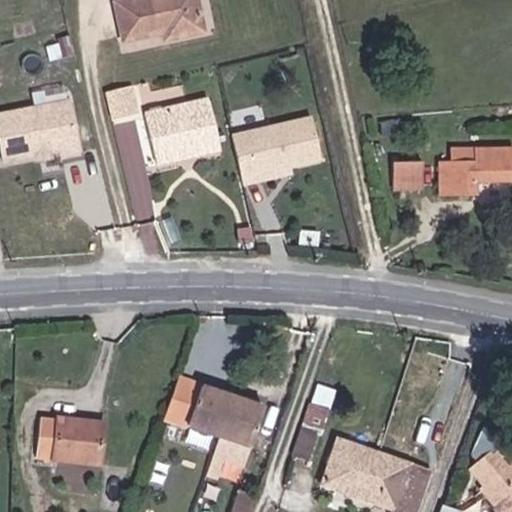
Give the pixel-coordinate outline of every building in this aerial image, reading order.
[(197,0),(145,0),(118,6),(125,42),(167,35),(168,42),(204,35),(197,0)] [(127,90),(108,95),(114,118),(133,113),(127,90)] [(166,112),(146,117),(156,166),(177,162),(181,153),(191,151),(197,158),(220,154),(208,102),(187,107),(185,115),(172,117),(166,112)] [(40,175),(57,170),(42,119),(0,130),(0,179),(14,175),(17,170),(22,169),(27,172),(39,169),(40,175)] [(231,141),(242,187),(260,184),(259,179),(320,166),(312,123),(231,141)] [(469,158),(431,158),(432,199),(469,198),(469,179),(502,178),(502,143),(469,143),(469,158)] [(423,188),(423,159),(392,158),(391,187),(423,188)] [(171,422),(223,442),(238,400),(187,381),(171,422)] [(238,400),(223,442),(247,451),(263,410),(238,400)] [(296,467),(316,415),(298,409),(278,461),(296,467)] [(414,511),(438,452),(346,418),(331,460),(401,484),(395,505),(414,511)] [(83,493),(86,454),(22,447),(19,481),(31,484),(31,488),(53,491),(83,493)] [(511,511),(511,467),(498,449),(465,471),(479,493),(476,495),(487,511),(511,511)] [(231,511),(249,511),(255,493),(239,489),(231,511)]
